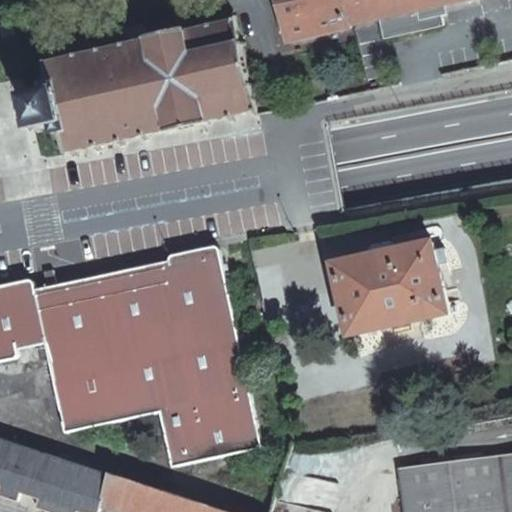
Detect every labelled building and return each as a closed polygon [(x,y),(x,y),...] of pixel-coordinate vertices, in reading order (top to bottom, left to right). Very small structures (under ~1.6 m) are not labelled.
[(283,0),(293,41),(352,30),(352,27),(381,21),(381,19),(383,18),(385,25),(388,40),(444,26),(442,15),(447,15),(445,4),(464,0),(283,0)] [(72,155),(73,159),(79,157),(78,154),(95,150),(96,154),(102,152),(101,148),(119,145),(120,148),(126,147),(125,143),(142,139),(143,143),(150,141),(149,138),(170,133),(170,134),(210,125),(211,123),(228,119),(229,124),(236,122),(236,118),(254,114),(255,117),(260,117),(254,90),(257,89),(256,83),(252,85),(245,49),(248,49),(246,42),(243,43),(237,17),(231,18),(232,22),(214,26),(213,21),(207,23),(208,28),(190,32),(189,28),(164,34),(160,23),(130,31),(133,45),(128,46),(127,41),(121,43),(122,47),(106,51),(104,46),(99,48),(99,53),(81,56),(80,52),(74,54),(74,58),(57,62),(57,58),(51,59),(52,63),(45,65),(46,71),(48,71),(51,85),(46,86),(48,95),(36,97),(35,94),(30,95),(39,134),(44,134),(44,130),(55,128),(57,138),(63,137),(66,151),(63,151),(64,156),(72,155)] [(437,252),(435,243),(337,263),(351,334),(450,315),(440,266),(448,264),(446,250),(437,252)] [(175,472),(262,453),(222,259),(221,254),(219,251),(217,250),(213,249),(210,249),(171,258),(169,263),(170,268),(36,297),(34,289),(31,285),(0,291),(0,367),(14,364),(17,362),(18,359),(18,356),(16,348),(44,341),(66,438),(162,418),(175,472)] [(294,295),(287,266),(262,271),(268,300),(294,295)] [(112,474),(0,437),(0,489),(3,490),(1,497),(21,503),(23,495),(42,502),(40,510),(45,511),(99,511),(102,505),(112,474)] [(511,511),(511,456),(403,469),(407,511),(511,511)] [(228,511),(112,474),(102,505),(123,511),(228,511)]
